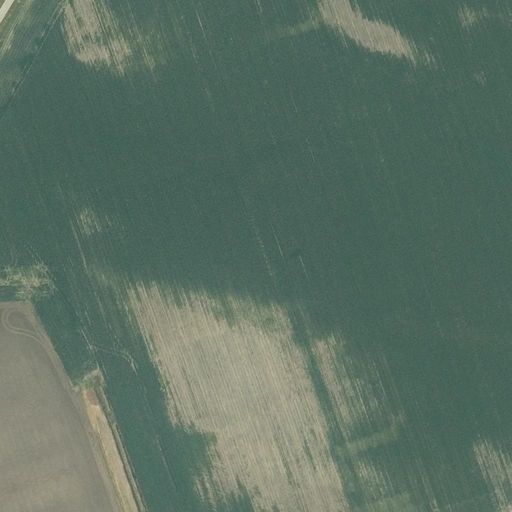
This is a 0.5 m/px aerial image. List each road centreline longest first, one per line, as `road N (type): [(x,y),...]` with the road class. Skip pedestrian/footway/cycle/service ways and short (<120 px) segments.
road 1 (unclassified): [(133,511),(75,350),(5,247)]
road 2 (unclassified): [(28,122),(40,183),(31,213),(5,247)]
